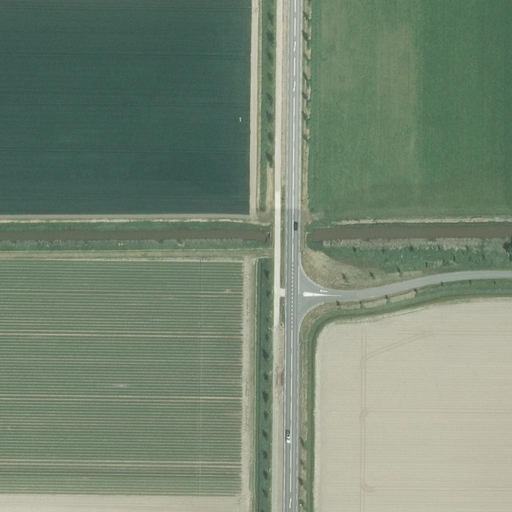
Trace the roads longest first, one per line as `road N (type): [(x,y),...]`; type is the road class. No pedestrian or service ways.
road 1 (secondary): [(291,288),(294,0)]
road 2 (secondary): [(289,511),(291,301)]
road 3 (unclassified): [(324,295),(511,274)]
